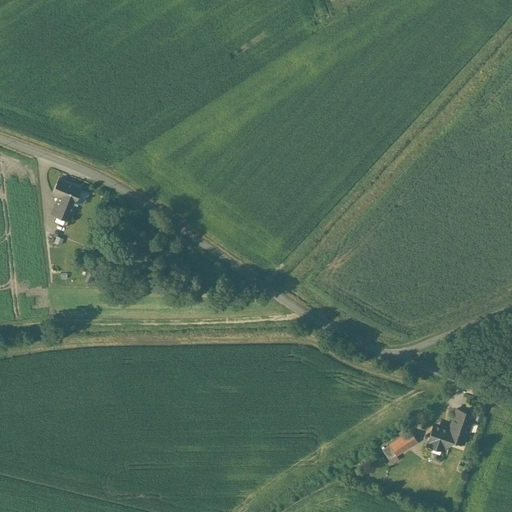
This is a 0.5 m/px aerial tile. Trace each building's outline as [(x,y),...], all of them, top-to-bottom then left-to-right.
[(81,187),(59,178),(52,194),(59,197),(55,207),(71,214),(75,203),(77,204),(78,202),(75,201),(81,187)] [(71,214),(55,207),(53,213),(56,214),(53,221),(66,226),(71,214)] [(473,414),(456,408),(449,429),(446,438),(447,438),(463,444),(473,414)] [(449,429),(434,424),(428,441),(427,444),(443,449),(444,447),(447,438),(446,438),(449,429)] [(410,432),(386,447),(382,450),(389,460),(417,442),(416,441),(410,432)]
